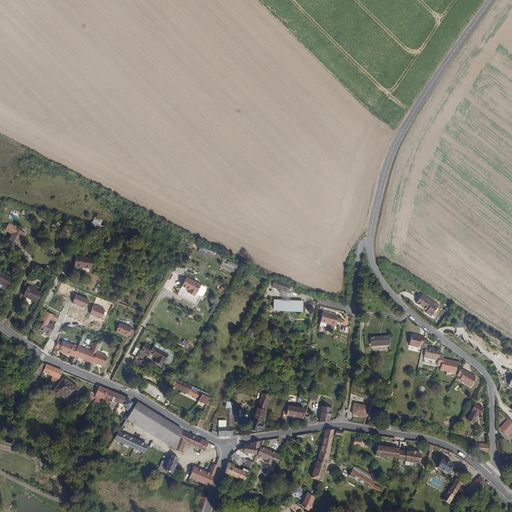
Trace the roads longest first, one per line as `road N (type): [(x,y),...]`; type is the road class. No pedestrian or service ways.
road 1 (tertiary): [(488,476),(496,468),(488,377),(390,291),(373,263),(370,238),(397,140),(491,0)]
road 2 (secondary): [(223,445),(343,425),(442,443),(488,476)]
road 3 (secondary): [(223,445),(42,356),(0,326)]
